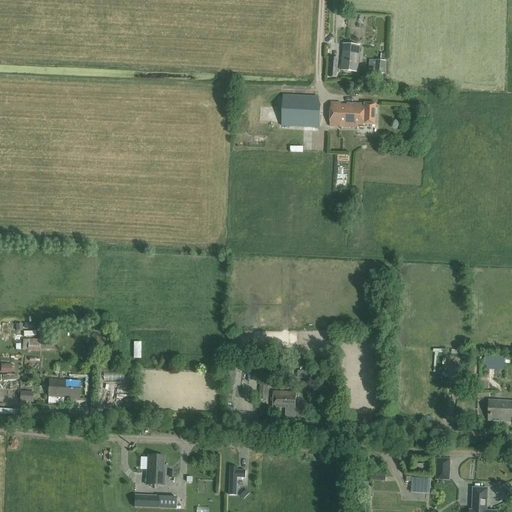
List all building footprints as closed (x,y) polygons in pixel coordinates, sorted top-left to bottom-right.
[(357,72),(360,46),(343,44),(341,71),(357,72)] [(319,128),(321,107),(318,98),(283,96),(281,126),(319,128)] [(330,127),(364,128),(364,124),(375,125),(376,104),(365,104),(347,103),(347,106),(341,106),(341,103),(331,103),(330,127)] [(157,341),(143,338),(141,354),(154,356),(157,341)] [(55,349),(55,339),(23,339),(23,350),(40,351),(40,349),(55,349)] [(231,359),(231,366),(238,367),(253,368),(253,361),(231,359)] [(230,373),(229,385),(235,385),(236,385),(237,374),(230,373)] [(78,399),(79,382),(48,380),(47,396),(64,397),(64,398),(78,399)] [(268,382),(260,382),(259,399),(267,399),(268,382)] [(31,402),(32,392),(32,384),(20,384),(20,391),(19,401),(31,402)] [(295,409),(296,393),(274,392),(273,408),(277,408),(277,407),(280,407),(280,408),(295,409)] [(511,401),(489,400),(488,421),(504,422),(504,421),(510,422),(510,417),(511,417),(511,401)] [(163,485),(164,471),(163,471),(163,456),(147,456),(146,470),(145,485),(163,485)] [(436,480),(449,480),(450,473),(450,459),(437,459),(436,472),(436,480)] [(491,474),(491,466),(476,466),(476,474),(491,474)] [(496,511),(497,511),(486,511),(487,489),(473,488),(472,511),(470,511),(469,511),(496,511)] [(133,507),(157,508),(175,509),(176,497),(158,497),(158,496),(134,495),(133,507)]
